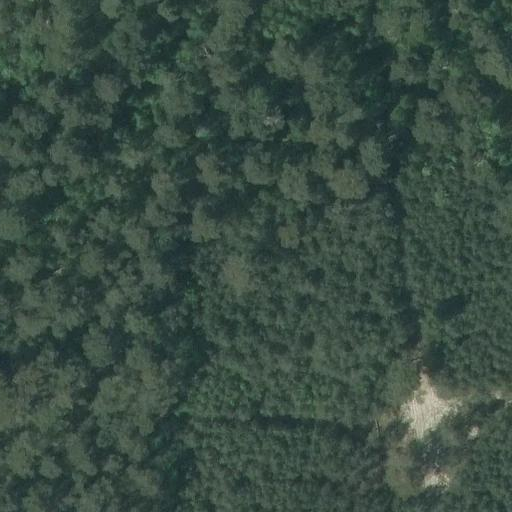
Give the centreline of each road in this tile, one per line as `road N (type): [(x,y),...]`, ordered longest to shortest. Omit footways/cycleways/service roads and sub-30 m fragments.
road 1 (track): [(399,269),(422,511)]
road 2 (track): [(386,108),(399,269)]
